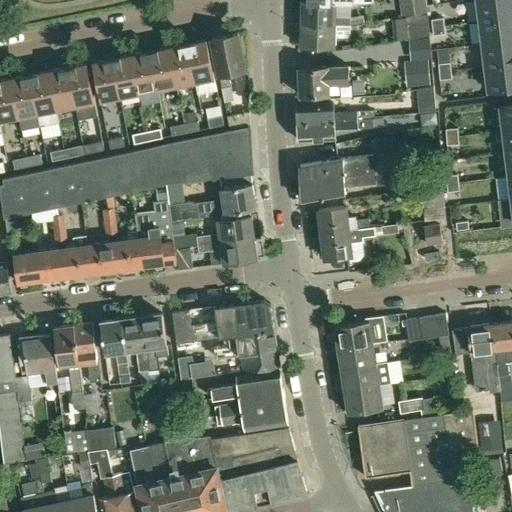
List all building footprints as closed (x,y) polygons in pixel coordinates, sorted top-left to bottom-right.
[(399,0),(402,16),(404,15),(415,15),(413,0),(399,0)] [(413,0),(416,15),(428,13),(427,4),(426,0),(413,0)] [(511,0),(477,0),(480,21),(511,16),(511,0)] [(351,17),(336,16),(337,3),(302,1),(302,24),(350,26),(351,26),(351,17)] [(416,15),(404,15),(404,17),(408,38),(430,36),(428,13),(416,15)] [(511,39),(511,16),(480,21),(483,43),(511,39)] [(445,25),(443,17),(431,19),(433,27),(445,25)] [(350,34),(350,26),(302,24),(301,47),(335,48),(336,37),(347,37),(350,34)] [(433,27),(434,35),(445,33),(445,25),(433,27)] [(229,73),(246,69),(243,55),(245,52),(242,36),(239,35),(238,32),(212,38),(222,87),(231,85),(229,73)] [(217,90),(207,39),(187,43),(195,82),(198,93),(217,90)] [(511,39),(483,43),(486,66),(511,62),(511,39)] [(187,43),(169,46),(177,86),(195,82),(187,43)] [(169,46),(150,50),(158,90),(177,86),(169,46)] [(131,54),(139,94),(158,90),(150,50),(131,54)] [(131,54),(112,58),(120,97),(139,94),(131,54)] [(120,97),(112,58),(93,62),(101,101),(120,97)] [(439,71),(451,70),(450,62),(438,63),(439,71)] [(511,62),(486,66),(488,89),(511,86),(511,62)] [(95,102),(87,63),(68,67),(76,106),(77,106),(80,119),(98,115),(95,102)] [(349,65),(300,68),(301,96),(329,94),(339,94),(339,84),(350,84),(349,77),(349,65)] [(68,67),(49,71),(57,110),(76,106),(68,67)] [(439,71),(440,79),(452,78),(451,70),(439,71)] [(59,123),(57,110),(49,71),(30,74),(41,127),(59,123)] [(30,74),(12,78),(19,117),(22,130),(41,127),(30,74)] [(12,78),(0,80),(0,118),(1,121),(19,117),(12,78)] [(434,83),(418,86),(420,111),(436,110),(434,83)] [(333,102),(297,104),(298,121),(358,119),(358,116),(374,115),(374,108),(358,109),(334,110),(333,102)] [(511,105),(501,107),(504,130),(511,128),(511,105)] [(230,129),(250,125),(250,111),(227,115),(230,129)] [(224,124),(222,115),(210,117),(212,127),(224,124)] [(358,119),(298,121),(299,141),(335,139),(334,129),(358,128),(375,127),(374,115),(358,116),(358,119)] [(185,123),(187,133),(199,130),(197,120),(185,123)] [(172,125),(174,135),(187,133),(185,123),(172,125)] [(0,183),(5,217),(13,215),(56,206),(73,203),(83,200),(111,194),(166,183),(251,172),(249,151),(252,151),(250,125),(223,131),(3,177),(4,182),(0,183)] [(159,128),(146,131),(148,140),(161,137),(159,128)] [(459,136),(458,128),(446,129),(446,137),(459,136)] [(148,140),(146,131),(134,133),(135,142),(148,140)] [(123,135),(109,138),(110,147),(125,144),(123,135)] [(446,137),(447,145),(459,144),(459,136),(446,137)] [(103,140),(83,144),(85,154),(105,150),(103,140)] [(83,144),(64,148),(66,158),(85,154),(83,144)] [(64,148),(51,151),(53,160),(66,158),(64,148)] [(41,153),(27,156),(29,166),(43,163),(41,153)] [(329,160),(300,164),(301,183),(345,176),(374,173),(380,172),(392,171),(402,170),(401,153),(374,156),(374,155),(342,159),(338,155),(331,156),(329,160)] [(27,156),(13,159),(15,169),(29,166),(27,156)] [(420,161),(423,186),(442,183),(439,158),(420,161)] [(345,176),(301,183),(302,200),(345,193),(345,189),(375,185),(374,173),(345,176)] [(447,183),(459,182),(458,174),(446,175),(447,183)] [(511,174),(509,175),(495,177),(498,200),(511,198),(511,197),(511,174)] [(190,204),(170,207),(172,220),(225,212),(257,208),(253,182),(221,186),(223,200),(197,204),(190,204)] [(447,183),(448,191),(460,190),(459,182),(447,183)] [(443,187),(442,183),(423,186),(423,189),(422,189),(422,199),(444,197),(443,187)] [(445,208),(444,197),(422,199),(423,210),(445,208)] [(143,264),(156,263),(177,260),(172,220),(170,207),(169,200),(155,201),(157,211),(135,214),(138,236),(143,264)] [(104,208),(106,220),(115,219),(113,207),(104,208)] [(318,210),(321,235),(349,231),(346,207),(318,210)] [(445,208),(423,210),(424,220),(445,219),(445,208)] [(55,227),(64,225),(62,214),(53,215),(55,227)] [(197,244),(206,243),(255,237),(252,215),(217,220),(219,232),(175,239),(176,247),(197,244)] [(355,218),(347,219),(349,231),(369,229),(369,227),(368,220),(355,221),(355,218)] [(117,231),(115,219),(106,220),(107,232),(117,231)] [(456,222),(457,231),(468,230),(468,220),(456,222)] [(383,225),(384,233),(398,232),(397,224),(383,225)] [(64,225),(55,227),(57,239),(66,238),(64,225)] [(427,244),(443,241),(440,225),(424,227),(427,244)] [(369,229),(349,231),(321,235),(324,259),(347,256),(348,259),(350,262),(359,260),(363,254),(361,237),(375,236),(374,226),(369,227),(369,229)] [(7,232),(9,249),(18,247),(16,231),(7,232)] [(70,245),(64,246),(68,275),(92,272),(88,243),(87,235),(74,236),(75,244),(70,245)] [(138,236),(115,239),(119,267),(143,264),(138,236)] [(258,259),(255,237),(206,243),(197,244),(198,252),(221,248),(224,263),(258,259)] [(111,239),(88,243),(92,272),(115,268),(119,267),(115,239),(111,239)] [(64,246),(37,250),(42,278),(64,275),(68,275),(64,246)] [(179,269),(193,267),(191,247),(177,249),(179,269)] [(18,282),(42,278),(37,250),(14,253),(18,282)] [(0,293),(11,292),(7,262),(0,262),(0,293)] [(191,322),(189,307),(172,310),(175,335),(176,342),(230,335),(274,329),(271,304),(264,298),(216,305),(218,318),(191,322)] [(161,311),(141,314),(149,367),(150,380),(160,379),(157,355),(167,353),(166,343),(161,311)] [(436,337),(439,336),(449,335),(446,312),(433,314),(436,337)] [(141,314),(121,317),(126,348),(136,347),(139,369),(141,381),(150,380),(141,314)] [(364,321),(334,325),(338,347),(373,342),(385,340),(381,314),(363,317),(364,321)] [(421,315),(425,338),(436,337),(433,314),(421,315)] [(408,341),(425,338),(421,315),(405,318),(408,341)] [(131,381),(129,370),(126,348),(121,317),(101,320),(105,351),(116,349),(120,383),(131,381)] [(93,320),(74,323),(79,362),(88,361),(91,381),(101,380),(93,320)] [(511,320),(491,323),(498,375),(509,373),(507,362),(511,361),(511,320)] [(83,389),(79,362),(74,323),(55,325),(60,364),(69,363),(73,391),(83,389)] [(491,323),(453,328),(456,354),(471,352),(473,367),(476,390),(490,389),(490,391),(500,389),(499,383),(498,375),(491,323)] [(230,342),(215,344),(215,347),(216,355),(242,351),(245,369),(280,365),(274,329),(230,335),(230,342)] [(0,392),(17,392),(14,375),(9,333),(0,334),(0,392)] [(14,375),(17,392),(18,402),(31,400),(29,384),(47,381),(57,380),(50,335),(23,339),(28,373),(14,375)] [(449,335),(439,336),(442,355),(451,353),(449,335)] [(338,347),(341,368),(376,363),(373,342),(338,347)] [(214,359),(193,362),(190,363),(192,377),(216,374),(214,359)] [(387,362),(376,363),(341,368),(344,390),(379,385),(391,383),(387,362)] [(240,393),(282,387),(279,369),(238,375),(238,381),(211,384),(213,396),(240,393)] [(379,385),(344,390),(347,411),(382,406),(379,385)] [(283,387),(282,387),(240,393),(241,401),(215,404),(217,416),(221,415),(284,405),(286,405),(283,387)] [(17,392),(0,392),(0,403),(18,402),(17,392)] [(423,396),(399,400),(400,412),(421,409),(422,414),(436,411),(433,396),(424,398),(423,396)] [(0,403),(0,413),(19,411),(18,402),(0,403)] [(284,405),(221,415),(217,416),(218,423),(244,420),(245,428),(287,423),(284,405)] [(468,409),(405,418),(359,424),(366,475),(410,469),(412,485),(467,478),(461,454),(479,451),(473,409),(468,409)] [(0,425),(21,423),(19,411),(0,413),(0,425)] [(499,421),(480,422),(482,445),(501,443),(499,421)] [(0,425),(0,436),(0,438),(23,435),(21,423),(0,425)] [(89,450),(108,448),(117,446),(114,426),(86,429),(89,450)] [(297,458),(289,426),(210,434),(227,511),(267,503),(307,493),(297,458)] [(65,432),(67,452),(88,450),(85,429),(65,432)] [(147,442),(128,444),(131,457),(132,456),(143,511),(223,511),(227,511),(210,434),(169,439),(147,442)] [(0,438),(2,450),(24,447),(23,435),(0,438)] [(24,447),(2,450),(3,461),(26,458),(24,447)] [(89,450),(88,450),(91,462),(98,461),(101,477),(104,476),(108,493),(100,494),(103,511),(121,511),(113,472),(108,448),(89,450)] [(87,451),(80,452),(84,469),(91,467),(87,451)] [(480,460),(483,476),(502,473),(499,456),(480,460)] [(38,462),(29,464),(32,478),(41,476),(38,462)] [(121,470),(113,472),(121,511),(139,511),(134,487),(130,468),(121,470)] [(474,511),(467,478),(412,485),(375,489),(385,511),(474,511)] [(83,493),(70,496),(73,511),(98,511),(91,479),(86,480),(84,480),(82,481),(81,483),(81,485),(83,493)] [(3,489),(0,489),(0,511),(8,511),(5,498),(3,489)] [(52,490),(45,492),(48,511),(73,511),(70,496),(58,498),(56,492),(52,490)] [(24,496),(20,497),(22,506),(23,511),(48,511),(45,492),(37,493),(24,496)]
